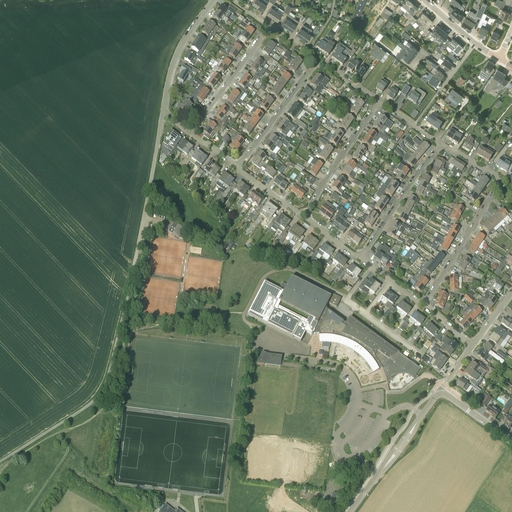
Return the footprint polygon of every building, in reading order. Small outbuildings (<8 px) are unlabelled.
[(265,0),(261,0),(257,7),(263,11),(269,2),(265,0)] [(356,22),(367,0),(359,0),(351,19),(356,22)] [(407,10),(412,3),(408,0),(406,0),(402,5),(407,10)] [(455,0),(453,0),(451,4),(452,5),(451,5),(450,4),(448,7),(449,8),(448,9),(451,11),(449,13),(454,18),(459,11),(462,6),(455,0)] [(373,9),(381,13),(384,7),(376,3),(373,9)] [(407,25),(414,17),(411,15),(412,14),(418,8),(412,3),(407,10),(403,14),(408,18),(405,23),(407,25)] [(279,8),(274,4),(273,4),(272,7),(271,7),(267,14),(272,17),(277,10),(279,8)] [(462,23),(466,17),(464,16),(462,14),(466,5),(463,4),(462,6),(459,11),(454,18),(458,22),(459,20),(462,23)] [(225,17),(229,12),(233,15),(237,11),(231,6),(227,10),(222,6),(217,12),(225,17)] [(287,27),(294,17),(289,14),(293,7),(290,7),(286,13),(288,14),(281,24),(287,27)] [(388,19),(390,15),(392,13),(385,8),(383,11),(380,15),(388,19)] [(481,18),(484,13),(484,11),(479,9),(476,16),(481,18)] [(282,14),(277,10),(272,17),(277,21),(282,14)] [(507,19),(510,13),(502,10),(500,16),(507,19)] [(228,20),(225,17),(217,12),(213,17),(218,21),(216,23),(222,28),(224,25),(219,22),(221,19),(226,23),(228,20)] [(420,25),(428,17),(422,12),(416,19),(414,17),(407,25),(409,22),(412,24),(415,21),(420,25)] [(484,13),(481,18),(478,26),(480,27),(477,34),(485,38),(488,30),(484,28),(486,24),(488,20),(485,19),(487,15),(484,13)] [(466,17),(462,23),(461,24),(467,28),(466,28),(470,31),(473,27),(477,21),(468,14),(466,17)] [(301,23),(305,17),(302,15),(298,21),(294,17),(287,27),(292,31),(298,22),(301,23)] [(301,38),(309,27),(308,27),(308,28),(303,24),(307,19),(305,17),(301,23),(303,24),(296,34),(301,38)] [(425,35),(429,30),(427,28),(433,21),(428,17),(420,25),(419,27),(424,31),(422,33),(423,34),(424,35),(425,35)] [(244,33),(250,37),(254,32),(248,27),(251,24),(246,20),(245,21),(244,20),(242,22),(239,25),(246,30),(244,33)] [(206,27),(215,34),(218,29),(210,22),(206,27)] [(435,39),(443,30),(437,25),(431,32),(429,30),(425,35),(427,37),(430,34),(435,39)] [(210,41),(215,34),(206,27),(202,33),(207,37),(206,38),(206,39),(210,41)] [(309,27),(301,38),(307,41),(311,35),(309,34),(312,30),(309,27)] [(440,48),(448,39),(446,37),(448,34),(443,30),(435,39),(440,43),(437,46),(440,48)] [(247,42),(250,37),(244,33),(242,31),(236,38),(244,43),(246,41),(247,42)] [(496,42),(500,35),(493,32),(490,39),(496,42)] [(205,41),(200,38),(199,37),(195,42),(205,49),(210,41),(206,39),(205,41)] [(452,49),(458,43),(452,38),(450,41),(448,39),(440,48),(442,51),(445,47),(446,48),(448,45),(452,49)] [(322,52),(328,44),(329,43),(324,39),(317,49),(322,52)] [(228,44),(227,46),(238,54),(241,49),(240,48),(242,45),(237,41),(235,44),(236,45),(234,48),(231,46),(228,44)] [(405,45),(400,41),(397,45),(402,48),(400,51),(404,53),(401,57),(409,63),(419,50),(407,41),(405,45)] [(199,57),(205,49),(195,42),(192,48),(198,52),(196,55),(199,57)] [(275,53),(278,49),(278,48),(270,42),(266,47),(275,54),(275,53)] [(458,43),(452,49),(457,54),(463,47),(458,43)] [(329,44),(329,45),(328,44),(322,52),(328,56),(333,49),(333,48),(333,47),(329,44)] [(336,49),(338,50),(336,53),(332,59),(337,62),(346,49),(339,44),(338,46),(336,49)] [(386,52),(377,45),(370,53),(380,60),(387,52),(386,51),(386,52)] [(234,59),(238,54),(227,46),(226,48),(228,50),(226,53),(228,54),(226,56),(231,60),(233,57),(234,59)] [(273,57),(275,54),(266,47),(263,53),(268,57),(270,55),(273,57)] [(351,52),(346,49),(337,62),(342,66),(346,60),(345,59),(347,55),(348,56),(351,52)] [(293,63),(298,68),(302,62),(296,58),(294,61),(292,59),(289,57),(291,54),(287,51),(285,54),(283,56),(285,58),(287,59),(290,62),(293,63)] [(196,58),(194,57),(189,53),(184,60),(193,65),(197,59),(201,62),(203,59),(199,57),(196,55),(198,56),(196,58)] [(455,62),(457,60),(449,53),(447,55),(455,62)] [(447,69),(451,63),(445,58),(446,57),(442,54),(440,58),(443,60),(440,64),(447,69)] [(229,62),(231,60),(226,56),(224,59),(225,60),(223,62),(221,60),(221,61),(218,58),(216,60),(227,68),(231,63),(229,62)] [(267,61),(275,67),(278,64),(270,58),(267,61)] [(254,64),(262,70),(269,75),(271,74),(261,66),(263,63),(258,59),(254,64)] [(487,80),(493,72),(490,70),(495,63),(489,59),(479,74),(480,75),(481,78),(484,78),(487,80)] [(223,73),(227,68),(216,60),(215,62),(218,64),(216,67),(215,66),(213,69),(219,74),(221,71),(223,73)] [(360,64),(356,61),(355,63),(352,61),(346,69),(352,73),(354,69),(356,71),(360,64)] [(294,73),(298,68),(293,63),(289,69),(294,73)] [(198,71),(187,64),(185,68),(183,67),(180,71),(183,72),(182,74),(181,73),(179,76),(183,79),(185,81),(189,75),(191,76),(192,74),(195,76),(198,71)] [(261,72),(262,70),(254,64),(250,69),(253,71),(250,74),(258,79),(257,79),(259,80),(261,77),(259,75),(261,72)] [(361,79),(365,72),(362,71),(364,68),(362,66),(355,75),(361,79)] [(281,78),(287,83),(291,78),(285,74),(287,72),(282,68),(280,70),(281,71),(280,73),(283,76),(281,78)] [(217,76),(219,74),(213,69),(211,71),(211,72),(212,72),(210,75),(207,73),(205,75),(206,75),(209,77),(211,79),(216,83),(220,78),(217,76)] [(432,75),(439,80),(443,74),(437,69),(434,73),(431,71),(430,73),(432,75)] [(503,78),(505,75),(502,73),(503,73),(497,70),(494,76),(493,76),(484,90),(488,93),(492,87),(498,85),(503,88),(508,81),(503,78)] [(248,77),(246,75),(242,80),(252,87),(255,82),(257,79),(250,74),(248,77)] [(317,75),(313,80),(322,86),(323,87),(329,79),(323,75),(321,78),(317,75)] [(435,86),(439,80),(432,75),(428,81),(435,86)] [(461,76),(456,83),(461,86),(466,80),(461,76)] [(283,88),(287,83),(281,78),(277,83),(283,88)] [(213,88),(216,83),(211,79),(207,84),(204,81),(202,84),(209,89),(211,87),(213,88)] [(252,90),(253,88),(252,87),(242,80),(239,85),(241,87),(239,90),(244,94),(247,90),(244,89),(246,86),(249,88),(252,90)] [(320,89),(322,86),(313,80),(310,85),(319,92),(320,90),(320,89)] [(209,89),(202,84),(200,82),(198,85),(201,86),(197,91),(205,98),(209,93),(207,91),(209,89)] [(280,93),(283,88),(277,83),(274,88),(280,93)] [(382,94),(386,88),(380,83),(375,89),(382,94)] [(400,94),(404,97),(409,89),(405,86),(400,94)] [(276,98),(280,93),(274,88),(272,91),(268,89),(267,91),(276,98)] [(392,101),(396,95),(398,92),(392,88),(389,93),(386,97),(392,101)] [(460,99),(462,96),(453,89),(446,98),(453,103),(457,97),(460,99)] [(205,98),(197,91),(195,90),(189,97),(191,99),(196,103),(198,100),(202,103),(205,98)] [(242,97),(244,94),(239,90),(236,93),(234,91),(230,96),(241,104),(243,105),(245,103),(240,100),(242,97)] [(302,95),(311,101),(312,102),(314,99),(317,101),(315,104),(317,106),(321,101),(323,102),(324,100),(318,95),(311,90),(309,92),(306,90),(302,95)] [(410,94),(408,98),(409,99),(408,100),(416,105),(418,102),(420,104),(424,97),(418,92),(416,95),(413,93),(411,95),(410,94)] [(191,99),(189,97),(184,94),(182,97),(189,102),(191,99)] [(264,102),(270,107),(274,102),(264,95),(262,97),(266,99),(264,102)] [(310,103),(311,101),(302,95),(299,100),(307,106),(309,104),(310,103)] [(240,105),(241,104),(230,96),(227,101),(229,102),(226,105),(235,111),(232,109),(234,106),(235,107),(238,103),(240,105)] [(353,106),(360,110),(364,105),(354,98),(352,100),(356,102),(353,106)] [(190,109),(192,106),(185,101),(182,106),(179,103),(176,108),(185,115),(187,112),(189,113),(191,110),(190,109)] [(270,107),(264,102),(262,104),(259,101),(257,104),(254,101),(252,104),(259,109),(260,107),(266,112),(270,107)] [(252,104),(249,102),(247,106),(252,109),(253,108),(254,109),(250,114),(253,116),(260,121),(263,116),(257,111),(259,109),(252,104)] [(232,114),(235,111),(226,105),(224,108),(223,107),(219,112),(228,119),(227,118),(231,113),(232,114)] [(291,110),(297,114),(299,111),(302,113),(303,111),(295,105),(291,110)] [(356,116),(360,110),(353,106),(351,109),(348,107),(347,109),(345,108),(343,110),(349,113),(350,112),(356,116)] [(299,116),(297,114),(291,110),(287,115),(296,121),(295,123),(304,130),(306,127),(297,119),(299,116)] [(222,127),(228,119),(219,112),(215,117),(218,119),(215,122),(222,127)] [(343,121),(350,125),(354,120),(344,113),(342,115),(346,118),(343,121)] [(253,116),(251,119),(250,121),(256,126),(260,121),(253,116)] [(377,122),(387,128),(389,125),(390,123),(380,116),(377,122)] [(431,128),(437,120),(433,117),(432,118),(430,117),(425,124),(431,128)] [(252,130),(256,126),(250,121),(247,119),(245,118),(243,120),(245,121),(248,124),(246,126),(252,130)] [(286,129),(289,131),(293,125),(284,119),(280,125),(286,129)] [(437,120),(431,128),(437,132),(443,124),(437,120)] [(346,131),(350,125),(343,121),(341,125),(338,122),(336,124),(346,131)] [(225,128),(222,127),(215,122),(213,124),(211,123),(207,127),(218,136),(217,135),(218,134),(218,133),(220,130),(223,131),(225,128)] [(383,134),(387,128),(377,122),(373,127),(379,131),(378,133),(388,141),(390,138),(383,134)] [(510,134),(511,130),(511,127),(505,123),(501,128),(510,134)] [(289,131),(286,129),(280,125),(276,130),(286,137),(289,132),(289,131)] [(249,135),(252,130),(246,126),(244,129),(241,126),(239,128),(249,135)] [(217,138),(218,136),(207,127),(204,132),(205,134),(203,136),(209,140),(210,137),(213,139),(215,137),(217,138)] [(333,136),(339,141),(343,135),(333,129),(332,131),(335,133),(333,136)] [(452,142),(457,133),(451,129),(446,138),(452,142)] [(169,145),(174,149),(176,145),(181,139),(180,138),(176,135),(170,131),(167,135),(168,136),(163,143),(165,145),(168,147),(169,145)] [(388,141),(378,133),(376,136),(370,131),(366,137),(373,141),(376,144),(380,139),(386,143),(388,140),(388,141)] [(234,142),(240,147),(244,142),(238,137),(240,135),(236,132),(230,139),(234,142)] [(333,136),(327,132),(324,138),(323,137),(321,139),(328,144),(330,142),(336,146),(339,141),(333,136)] [(457,133),(452,142),(458,145),(463,136),(457,133)] [(268,141),(276,147),(279,144),(281,142),(272,136),(268,141)] [(371,145),(373,141),(366,137),(363,142),(368,146),(367,148),(373,153),(376,148),(371,145)] [(412,146),(414,144),(407,138),(405,140),(412,146)] [(412,142),(415,144),(425,152),(429,147),(421,141),(420,142),(415,138),(412,142)] [(327,146),(328,144),(321,139),(319,142),(323,144),(322,146),(325,148),(323,152),(329,156),(333,151),(327,146)] [(471,145),(473,142),(469,139),(466,143),(466,142),(462,148),(469,152),(472,148),(475,150),(478,145),(475,143),(473,147),(471,145)] [(182,152),(188,144),(183,140),(178,146),(176,145),(174,149),(170,154),(168,157),(170,159),(175,152),(178,148),(182,152)] [(272,153),(276,147),(268,141),(264,147),(272,153)] [(237,152),(240,147),(234,142),(232,145),(228,143),(227,145),(237,152)] [(187,155),(188,155),(193,148),(188,144),(182,152),(187,155)] [(421,157),(425,152),(415,144),(413,146),(416,149),(418,150),(416,153),(421,157)] [(487,151),(488,149),(482,145),(476,155),(482,158),(487,151)] [(498,153),(503,147),(499,145),(495,151),(498,153)] [(356,152),(363,157),(365,153),(368,156),(370,153),(360,147),(356,152)] [(398,160),(402,155),(396,149),(392,154),(398,160)] [(487,151),(482,158),(488,162),(494,153),(488,149),(487,151)] [(191,159),(192,159),(196,162),(202,154),(197,151),(192,158),(191,159)] [(264,164),(265,163),(265,164),(267,161),(266,161),(268,158),(260,152),(256,158),(264,164)] [(325,161),(329,156),(323,152),(320,155),(317,153),(316,155),(325,161)] [(360,160),(363,157),(356,152),(352,158),(362,165),(364,162),(360,160)] [(416,162),(421,157),(416,153),(412,158),(416,162)] [(202,154),(196,162),(201,166),(207,158),(202,154)] [(412,158),(410,156),(407,154),(402,159),(407,163),(412,167),(416,162),(412,158)] [(187,155),(185,158),(181,164),(183,165),(190,157),(188,155),(187,155)] [(191,159),(192,158),(190,157),(183,165),(185,166),(186,167),(190,162),(192,159),(191,159)] [(457,167),(460,163),(454,159),(454,160),(451,157),(447,163),(456,168),(457,167)] [(268,167),(264,164),(256,158),(252,164),(260,170),(262,167),(266,170),(264,172),(272,178),(276,173),(268,167)] [(433,167),(445,173),(446,171),(443,169),(444,168),(444,166),(445,162),(440,159),(438,163),(436,162),(433,167)] [(510,165),(501,159),(497,167),(506,173),(507,171),(510,173),(511,168),(511,161),(511,162),(510,165)] [(313,167),(319,171),(323,166),(314,160),(310,165),(313,167)] [(396,171),(405,176),(409,171),(407,170),(409,167),(400,161),(399,164),(400,165),(396,171)] [(362,168),(357,164),(355,166),(349,162),(346,167),(352,172),(355,169),(358,171),(359,170),(365,174),(367,171),(362,168)] [(209,174),(215,166),(210,163),(204,171),(209,174)] [(453,174),(452,175),(454,177),(457,173),(460,175),(462,172),(465,167),(460,163),(457,167),(456,168),(455,171),(453,174)] [(281,174),(286,168),(283,165),(281,167),(278,171),(277,172),(281,174)] [(215,166),(209,174),(214,178),(220,170),(215,166)] [(315,177),(319,171),(313,167),(311,171),(308,169),(306,171),(315,177)] [(356,174),(352,172),(346,167),(342,173),(352,180),(356,174)] [(443,176),(445,173),(433,167),(430,173),(439,177),(440,175),(443,176)] [(391,177),(395,180),(396,178),(401,182),(405,176),(396,171),(394,169),(393,172),(398,175),(396,178),(392,176),(391,177)] [(201,170),(196,178),(198,180),(204,172),(201,170)] [(221,189),(223,185),(229,177),(224,173),(221,177),(219,176),(215,181),(211,186),(209,189),(211,191),(216,185),(221,189)] [(279,188),(283,182),(285,179),(279,175),(273,183),(279,188)] [(296,196),(303,186),(298,183),(303,177),(300,175),(295,181),(297,182),(297,183),(290,192),(296,196)] [(384,185),(395,192),(399,186),(392,182),(394,179),(395,180),(391,177),(391,178),(387,175),(385,177),(388,179),(384,185)] [(421,181),(436,189),(437,186),(428,182),(430,178),(424,175),(421,181)] [(311,186),(316,180),(310,176),(306,182),(311,186)] [(479,183),(485,187),(489,182),(480,176),(479,178),(481,180),(479,183)] [(229,177),(223,185),(228,188),(234,181),(229,177)] [(335,183),(342,187),(344,184),(348,186),(349,184),(339,177),(335,183)] [(360,184),(354,180),(352,183),(358,187),(363,190),(365,186),(361,183),(360,184)] [(485,187),(479,183),(478,185),(471,180),(471,181),(469,183),(471,184),(481,192),(485,187)] [(286,184),(283,182),(279,188),(284,191),(290,183),(288,181),(286,184)] [(435,189),(436,189),(421,181),(418,187),(435,196),(436,193),(430,190),(431,188),(429,188),(430,186),(435,189)] [(464,184),(469,187),(467,190),(472,193),(478,197),(481,192),(471,184),(469,183),(467,181),(464,184)] [(239,194),(244,186),(239,182),(233,190),(239,194)] [(340,189),(342,187),(335,183),(332,188),(338,193),(342,195),(344,192),(340,189)] [(391,197),(395,192),(384,185),(379,192),(379,191),(378,192),(384,196),(385,194),(391,197)] [(244,186),(239,194),(244,198),(249,189),(244,186)] [(303,186),(296,196),(301,200),(308,191),(305,190),(303,193),(300,190),(303,186)] [(435,196),(418,187),(415,193),(425,198),(426,196),(429,197),(428,198),(431,200),(433,195),(435,196)] [(250,207),(253,204),(258,196),(254,192),(247,200),(248,201),(246,204),(243,202),(240,207),(238,209),(240,211),(245,205),(249,208),(249,207),(250,207)] [(383,198),(384,196),(378,192),(376,196),(377,197),(380,200),(378,203),(385,207),(389,202),(383,198)] [(474,202),(478,197),(472,193),(470,196),(467,194),(466,196),(474,202)] [(254,217),(262,206),(260,204),(264,200),(258,196),(253,204),(255,206),(253,209),(255,211),(251,216),(251,215),(249,218),(251,220),(254,217)] [(419,208),(421,209),(423,207),(417,204),(419,201),(416,199),(410,196),(407,202),(413,205),(419,208)] [(324,217),(332,206),(327,202),(319,213),(324,217)] [(418,211),(419,208),(413,205),(407,202),(405,208),(410,211),(412,208),(418,211)] [(267,214),(273,207),(268,203),(264,207),(262,206),(254,217),(251,220),(254,222),(262,211),(267,214)] [(381,213),(385,207),(378,203),(376,206),(373,204),(371,206),(369,204),(368,207),(370,209),(373,211),(375,209),(381,213)] [(336,216),(340,211),(342,208),(339,205),(336,209),(332,206),(324,217),(330,221),(334,214),(336,216)] [(464,209),(456,205),(453,212),(460,215),(464,209)] [(273,221),(276,217),(274,216),(278,210),(273,207),(267,214),(271,218),(265,226),(268,228),(273,221)] [(370,209),(368,207),(367,209),(368,210),(367,212),(370,215),(368,218),(375,222),(378,217),(372,213),(373,211),(370,209)] [(410,218),(413,219),(415,217),(411,215),(409,214),(410,211),(405,208),(402,214),(410,218)] [(457,222),(460,215),(453,212),(450,210),(447,217),(457,222)] [(507,226),(510,228),(511,226),(511,216),(511,215),(508,217),(507,216),(508,216),(502,210),(497,214),(503,220),(507,225),(507,226)] [(337,230),(342,224),(345,220),(341,218),(344,214),(340,211),(336,216),(334,219),(336,221),(332,226),(337,230)] [(407,217),(410,218),(402,214),(399,220),(404,222),(407,217)] [(498,225),(503,220),(497,214),(492,219),(498,225)] [(280,227),(285,219),(281,215),(278,219),(276,217),(273,221),(268,228),(270,230),(271,228),(276,231),(277,230),(280,227)] [(371,228),(375,222),(368,218),(366,221),(362,219),(359,223),(363,226),(365,224),(371,228)] [(279,242),(286,233),(284,232),(291,222),(285,219),(280,227),(277,230),(282,233),(276,241),(278,243),(279,242)] [(493,229),(498,225),(492,219),(487,223),(493,229)] [(189,232),(171,220),(165,230),(168,232),(170,229),(174,232),(173,234),(179,238),(181,235),(181,236),(182,235),(185,237),(189,232)] [(390,228),(397,232),(401,234),(404,228),(393,222),(390,228)] [(342,224),(337,230),(343,234),(350,225),(348,223),(345,226),(342,224)] [(488,234),(493,229),(487,223),(483,228),(488,234)] [(293,237),(300,229),(295,225),(289,233),(293,237)] [(445,228),(456,235),(459,229),(453,226),(451,225),(449,228),(446,226),(445,228)] [(440,230),(443,231),(449,234),(447,237),(453,240),(456,235),(445,228),(442,227),(440,230)] [(357,235),(360,232),(354,228),(347,238),(353,242),(357,235)] [(395,236),(397,232),(390,228),(387,234),(397,240),(397,242),(402,244),(404,241),(398,238),(399,237),(395,236)] [(300,243),(300,244),(304,238),(302,237),(305,233),(300,229),(293,237),(294,237),(289,243),(294,246),(292,249),(294,251),(300,243)] [(279,242),(282,244),(288,235),(286,233),(279,242)] [(357,235),(353,242),(358,246),(365,236),(363,234),(361,238),(357,235)] [(483,244),(486,246),(488,244),(485,242),(482,241),(484,237),(479,234),(475,240),(481,243),(483,244)] [(435,238),(438,240),(444,243),(450,246),(453,240),(447,237),(445,236),(443,239),(440,237),(436,235),(435,238)] [(308,247),(314,239),(309,236),(303,244),(308,247)] [(444,243),(438,240),(435,238),(435,237),(432,236),(431,239),(434,241),(442,246),(441,249),(446,252),(450,246),(444,243)] [(308,247),(313,251),(319,243),(314,239),(308,247)] [(478,249),(478,248),(481,243),(475,240),(472,245),(478,249)] [(302,245),(300,244),(300,243),(294,251),(293,253),(295,254),(302,245)] [(322,257),(329,248),(324,245),(318,252),(316,251),(310,259),(308,262),(310,263),(310,264),(315,257),(316,257),(318,254),(322,257)] [(380,262),(388,252),(382,248),(383,247),(381,245),(376,251),(378,253),(374,258),(380,262)] [(486,253),(478,248),(478,249),(472,245),(469,251),(474,254),(476,251),(478,253),(478,252),(484,256),(486,253)] [(327,265),(330,261),(328,259),(334,252),(329,248),(322,257),(327,260),(325,263),(327,265)] [(416,254),(410,249),(410,250),(404,257),(407,259),(413,264),(419,256),(416,254)] [(388,252),(380,262),(386,267),(389,262),(392,263),(396,257),(394,255),(393,256),(388,252)] [(435,259),(440,263),(445,257),(441,254),(440,253),(435,259)] [(338,264),(342,259),(337,255),(333,261),(335,262),(333,265),(336,267),(338,264)] [(461,263),(473,269),(474,267),(471,265),(468,263),(470,260),(465,257),(461,263)] [(342,259),(338,264),(343,268),(347,262),(342,259)] [(440,263),(435,259),(433,261),(430,259),(428,263),(425,261),(435,269),(440,263)] [(430,275),(435,269),(425,261),(419,269),(428,277),(430,275)] [(498,269),(501,271),(505,266),(505,265),(506,264),(503,262),(498,269)] [(478,272),(473,269),(461,263),(458,268),(463,272),(465,269),(468,270),(471,272),(471,271),(476,274),(478,272)] [(351,275),(356,269),(351,265),(346,272),(344,271),(338,278),(340,280),(344,274),(349,278),(349,277),(351,275)] [(338,278),(344,271),(341,269),(336,276),(333,280),(335,282),(338,278)] [(349,277),(349,278),(347,280),(354,286),(359,279),(357,278),(361,272),(356,269),(351,275),(353,277),(352,279),(349,277)] [(428,277),(419,269),(420,270),(413,278),(414,279),(424,287),(428,282),(426,281),(429,277),(428,277)] [(330,343),(336,344),(337,344),(337,342),(339,343),(339,344),(339,345),(340,345),(343,346),(349,349),(354,352),(353,353),(358,356),(358,355),(363,359),(367,363),(365,364),(369,369),(370,368),(373,373),(379,370),(380,369),(380,368),(379,367),(380,366),(381,366),(382,368),(384,372),(385,377),(387,381),(387,382),(387,383),(387,384),(388,384),(388,383),(392,380),(392,379),(390,377),(395,374),(396,376),(398,374),(401,373),(403,373),(405,374),(408,374),(410,375),(414,378),(420,369),(415,366),(416,364),(413,362),(412,361),(411,362),(409,361),(401,355),(402,354),(398,351),(397,352),(392,349),(387,345),(388,344),(384,341),(383,342),(373,335),(374,334),(370,330),(369,332),(364,328),(359,324),(360,323),(356,320),(355,321),(350,318),(347,322),(345,324),(343,323),(344,321),(330,310),(329,312),(327,308),(325,308),(328,303),(332,305),(336,308),(340,301),(341,299),(328,292),(327,296),(323,294),(318,291),(316,290),(303,283),(301,282),(296,280),(294,279),(291,277),(290,280),(287,286),(282,283),(279,290),(277,289),(264,282),(247,315),(266,324),(268,325),(301,342),(305,333),(311,336),(312,336),(313,334),(315,334),(319,334),(319,343),(322,343),(322,341),(326,341),(330,342),(330,343)] [(494,295),(496,292),(498,293),(503,287),(501,286),(502,285),(500,283),(501,281),(496,277),(493,282),(493,283),(487,291),(486,291),(488,292),(489,292),(494,295)] [(420,292),(424,287),(414,279),(413,278),(411,280),(417,285),(415,288),(420,292)] [(369,291),(375,283),(370,279),(369,281),(365,279),(358,288),(362,291),(364,287),(369,291)] [(375,283),(369,291),(374,295),(380,287),(375,283)] [(388,302),(392,296),(387,292),(386,294),(383,298),(381,297),(377,302),(379,303),(383,298),(388,302)] [(437,299),(445,302),(447,295),(440,292),(437,299)] [(492,297),(494,295),(489,292),(488,292),(487,294),(483,299),(493,306),(497,301),(492,297)] [(471,298),(467,295),(466,295),(464,297),(464,298),(469,302),(471,303),(474,301),(471,298)] [(391,312),(394,308),(392,307),(397,299),(392,296),(388,302),(386,304),(391,308),(389,310),(388,310),(383,317),(385,319),(391,312)] [(493,306),(483,299),(482,298),(481,299),(480,299),(482,300),(480,304),(489,311),(493,306)] [(442,309),(445,302),(437,299),(435,306),(442,309)] [(401,312),(406,306),(401,302),(396,308),(401,312)] [(469,309),(477,317),(481,312),(474,305),(473,305),(469,309)] [(399,329),(407,318),(405,317),(406,316),(411,310),(406,306),(401,312),(399,315),(403,317),(401,320),(402,320),(397,327),(399,329)] [(473,321),(477,317),(469,309),(465,313),(465,314),(467,316),(473,321)] [(415,322),(420,316),(415,312),(410,318),(415,322)] [(420,316),(415,322),(420,326),(425,320),(420,316)] [(473,321),(467,316),(463,320),(468,326),(473,321)] [(407,318),(399,329),(403,331),(408,325),(407,324),(409,320),(407,318)] [(464,330),(468,326),(463,320),(461,319),(457,323),(464,330)] [(511,322),(509,320),(509,321),(505,319),(504,320),(503,320),(502,322),(501,324),(511,332),(511,331),(511,322)] [(426,336),(433,328),(429,324),(423,330),(421,328),(418,332),(413,338),(416,340),(420,334),(419,333),(421,331),(426,336)] [(426,336),(430,340),(429,342),(430,343),(434,340),(432,338),(433,337),(438,332),(433,328),(426,336)] [(495,335),(504,341),(508,336),(511,338),(511,334),(508,332),(506,334),(505,333),(504,332),(498,328),(496,331),(497,331),(495,335)] [(500,346),(504,341),(495,335),(491,340),(495,344),(496,345),(497,344),(498,345),(496,348),(503,353),(507,356),(505,354),(507,352),(500,346)] [(443,344),(453,352),(457,346),(447,339),(443,344),(444,344),(443,344)] [(453,352),(443,344),(440,349),(435,345),(435,346),(434,345),(432,344),(431,346),(433,348),(438,352),(439,350),(449,357),(453,352)] [(488,354),(490,356),(493,358),(498,361),(499,360),(496,358),(498,356),(494,353),(493,352),(495,349),(493,348),(487,344),(482,350),(488,354)] [(486,362),(490,356),(488,354),(482,350),(478,356),(483,361),(483,360),(486,362)] [(281,363),(281,357),(265,355),(265,354),(261,353),(260,360),(258,360),(257,365),(264,366),(265,361),(281,363)] [(434,359),(443,366),(447,361),(440,356),(437,354),(434,359)] [(439,371),(443,366),(434,359),(430,364),(433,366),(433,367),(439,371)] [(475,373),(477,370),(481,373),(483,371),(486,374),(489,370),(479,363),(477,366),(473,363),(469,368),(475,373)] [(477,375),(475,373),(469,368),(465,374),(473,380),(474,379),(477,375)] [(464,382),(460,379),(457,385),(466,392),(471,386),(467,384),(467,383),(464,381),(464,382)] [(480,393),(482,391),(479,389),(473,384),(471,387),(480,393)] [(487,397),(485,400),(482,405),(485,407),(490,400),(487,397)] [(495,419),(500,412),(491,405),(486,411),(492,416),(492,417),(495,419)] [(509,430),(511,425),(511,421),(511,419),(506,415),(501,421),(504,423),(503,425),(509,430)] [(335,505),(339,496),(334,494),(330,503),(335,505)]
